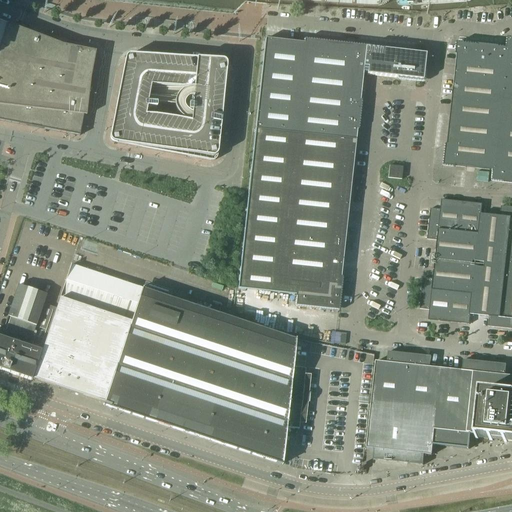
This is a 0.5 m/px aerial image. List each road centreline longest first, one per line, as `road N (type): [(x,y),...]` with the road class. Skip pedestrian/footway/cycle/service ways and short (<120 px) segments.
road 1 (unclassified): [(236,467),(342,492),(511,465)]
road 2 (unclassified): [(511,353),(400,341),(415,188)]
road 3 (secondary): [(243,511),(54,442)]
road 4 (unclassified): [(236,467),(66,409)]
road 5 (unclassified): [(438,39),(266,22)]
road 6 (secondary): [(0,458),(145,511)]
road 7 (unclassified): [(415,188),(438,39)]
road 8 (residential): [(93,152),(209,174),(227,166)]
road 9 (residential): [(231,53),(243,69),(227,166)]
